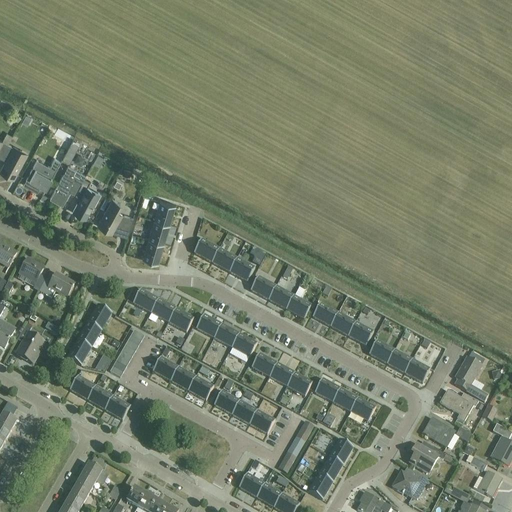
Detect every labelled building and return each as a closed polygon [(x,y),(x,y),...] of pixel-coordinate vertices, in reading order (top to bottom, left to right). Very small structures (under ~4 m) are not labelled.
[(13,116),(18,121),(21,118),(16,113),(13,116)] [(26,115),(22,122),(28,125),(31,118),(26,115)] [(0,156),(1,157),(8,145),(12,137),(7,134),(3,142),(0,140),(0,156)] [(8,145),(1,157),(6,160),(0,171),(0,172),(13,180),(27,155),(8,145)] [(69,147),(62,159),(70,163),(76,151),(69,147)] [(102,166),(107,157),(100,154),(95,163),(102,166)] [(37,161),(23,185),(36,192),(37,193),(37,192),(41,185),(45,187),(51,176),(53,176),(55,172),(56,171),(60,162),(54,158),(49,167),(37,161)] [(54,192),(50,200),(62,207),(70,193),(75,196),(84,179),(86,176),(68,166),(63,176),(54,192)] [(122,176),(130,178),(131,171),(124,169),(122,176)] [(84,179),(75,196),(81,199),(73,213),(86,219),(100,194),(87,188),(90,182),(84,179)] [(112,200),(98,226),(112,234),(115,229),(129,233),(133,219),(122,216),(117,213),(121,205),(112,200)] [(170,225),(175,205),(160,201),(154,220),(170,225)] [(152,227),(148,240),(164,245),(164,244),(169,225),(154,220),(152,227)] [(172,252),(180,226),(173,224),(165,250),(172,252)] [(148,242),(143,259),(151,262),(158,264),(164,245),(148,240),(148,242)] [(219,250),(201,241),(194,255),(212,264),(219,250)] [(0,261),(5,265),(4,267),(9,270),(17,255),(0,245),(0,261)] [(256,247),(252,254),(263,261),(268,254),(256,247)] [(229,274),(237,260),(219,250),(212,264),(229,274)] [(247,284),(255,270),(237,260),(229,274),(247,284)] [(41,292),(47,281),(41,277),(45,270),(28,261),(18,279),(41,292)] [(283,278),(287,281),(293,271),(288,268),(283,278)] [(47,281),(41,292),(40,293),(51,300),(55,293),(68,300),(75,286),(57,276),(53,284),(47,281)] [(268,302),(276,288),(258,278),(250,292),(268,302)] [(8,300),(15,287),(8,283),(1,297),(8,300)] [(327,287),(323,295),(328,298),(332,290),(327,287)] [(286,312),(294,297),(276,288),(268,302),(286,312)] [(298,298),(306,299),(307,290),(299,289),(298,298)] [(151,315),(158,301),(140,291),(133,305),(151,315)] [(304,321),(312,307),(294,297),(286,312),(304,321)] [(169,325),(176,310),(158,301),(151,315),(169,325)] [(330,329),(338,314),(320,305),(312,319),(330,329)] [(0,346),(5,349),(13,336),(17,329),(0,319),(5,310),(0,307),(0,306),(0,346)] [(112,315),(98,307),(88,324),(102,332),(112,315)] [(186,334),(194,320),(176,310),(169,325),(186,334)] [(348,338),(356,324),(338,314),(330,329),(348,338)] [(214,340),(222,326),(204,316),(196,330),(214,340)] [(52,319),(51,325),(58,327),(59,320),(52,319)] [(27,326),(21,337),(18,335),(15,340),(18,342),(23,345),(17,356),(33,365),(45,345),(29,335),(32,329),(30,328),(32,324),(29,322),(27,326)] [(91,350),(102,332),(88,324),(77,342),(91,350)] [(366,348),(374,334),(356,324),(348,338),(366,348)] [(232,350),(239,336),(222,326),(214,340),(232,350)] [(144,338),(134,332),(131,337),(141,343),(144,338)] [(232,350),(230,355),(246,364),(249,359),(250,359),(255,350),(257,345),(239,336),(232,350)] [(138,348),(141,343),(131,337),(128,342),(138,348)] [(178,339),(175,344),(181,347),(184,341),(178,339)] [(424,340),(421,346),(426,349),(430,344),(424,340)] [(81,368),(91,350),(77,342),(67,360),(81,368)] [(135,353),(138,348),(128,342),(125,347),(135,353)] [(387,366),(394,352),(376,342),(369,356),(387,366)] [(132,358),(135,353),(125,347),(122,352),(132,358)] [(132,358),(122,352),(119,358),(129,364),(132,358)] [(405,375),(412,361),(394,352),(387,366),(405,375)] [(277,365),(259,355),(251,369),(269,379),(277,365)] [(488,396),(472,387),(482,369),(480,368),(483,362),(472,356),(469,361),(467,360),(455,380),(458,382),(455,387),(484,404),(488,396)] [(129,364),(119,358),(116,363),(126,369),(129,364)] [(170,383),(178,369),(160,359),(153,373),(170,383)] [(422,385),(430,371),(412,361),(405,375),(422,385)] [(126,369),(116,363),(113,368),(123,374),(126,369)] [(295,375),(277,365),(269,379),(287,389),(295,375)] [(123,374),(113,368),(110,373),(120,379),(123,374)] [(208,372),(202,368),(199,373),(206,376),(208,372)] [(188,393),(196,379),(178,369),(170,383),(188,393)] [(500,371),(492,373),(494,381),(502,379),(500,371)] [(313,384),(295,375),(287,389),(305,398),(313,384)] [(78,378),(70,392),(87,402),(95,388),(78,378)] [(206,403),(214,389),(196,379),(188,393),(206,403)] [(332,404),(340,390),(322,380),(314,395),(332,404)] [(228,381),(224,388),(229,391),(233,383),(228,381)] [(95,388),(87,402),(94,406),(105,412),(113,398),(95,388)] [(350,414),(358,400),(340,390),(332,404),(350,414)] [(252,403),(256,396),(246,391),(242,398),(252,403)] [(217,401),(214,407),(232,417),(239,403),(222,393),(217,401)] [(448,393),(441,406),(460,417),(458,421),(464,425),(474,408),(476,409),(479,404),(464,396),(461,401),(448,393)] [(122,422),(131,408),(113,398),(105,412),(122,422)] [(282,399),(279,405),(285,408),(288,402),(282,399)] [(368,424),(376,409),(358,400),(350,414),(368,424)] [(239,403),(232,417),(249,426),(257,412),(239,403)] [(15,415),(18,407),(10,404),(7,412),(15,415)] [(491,423),(496,413),(488,408),(482,419),(491,423)] [(257,412),(249,426),(267,436),(275,422),(257,412)] [(3,416),(0,421),(0,428),(10,435),(16,423),(3,416)] [(446,450),(455,434),(432,421),(423,436),(446,450)] [(305,423),(303,427),(312,433),(314,428),(305,423)] [(303,427),(299,434),(308,439),(312,433),(303,427)] [(509,469),(511,463),(511,445),(508,443),(511,435),(511,434),(497,427),(493,434),(503,439),(493,457),(502,462),(501,464),(509,469)] [(0,428),(0,443),(4,445),(10,435),(0,428)] [(460,430),(456,437),(468,444),(472,436),(460,430)] [(299,434),(296,439),(305,444),(308,439),(299,434)] [(296,439),(293,444),(302,449),(305,444),(296,439)] [(343,467),(353,449),(339,441),(329,459),(343,467)] [(423,443),(420,448),(417,446),(413,453),(415,455),(410,465),(424,473),(429,476),(431,472),(439,460),(443,462),(443,461),(446,456),(423,443)] [(293,444),(290,449),(299,454),(302,449),(293,444)] [(51,455),(55,449),(50,446),(47,452),(51,455)] [(467,448),(464,454),(470,458),(474,451),(467,448)] [(290,449),(287,455),(296,460),(299,454),(290,449)] [(287,455),(284,460),(293,465),(296,460),(287,455)] [(446,456),(443,461),(450,465),(453,460),(446,456)] [(487,467),(474,461),(469,458),(466,463),(471,466),(484,473),(487,467)] [(333,484),(343,467),(329,459),(319,476),(333,484)] [(284,460),(281,465),(290,470),(293,465),(284,460)] [(89,465),(82,477),(96,484),(102,488),(109,477),(89,465)] [(281,465),(278,471),(287,476),(290,470),(281,465)] [(303,465),(299,472),(305,476),(309,469),(303,465)] [(401,473),(392,489),(403,495),(402,496),(403,497),(404,496),(405,494),(413,498),(418,501),(423,491),(429,482),(420,477),(406,469),(403,475),(401,473)] [(492,500),(496,494),(495,494),(502,482),(488,474),(484,481),(479,479),(473,489),(478,492),(484,495),(492,500)] [(256,499),(264,486),(247,475),(239,489),(256,499)] [(322,502),(333,484),(319,476),(309,494),(322,502)] [(96,484),(82,477),(76,487),(89,495),(96,484)] [(282,496),(264,486),(256,499),(274,510),(282,496)] [(447,486),(444,493),(450,496),(466,505),(470,498),(447,486)] [(89,495),(76,487),(70,498),(83,506),(89,495)] [(111,493),(118,497),(121,492),(115,488),(111,493)] [(128,500),(126,503),(138,509),(146,496),(134,489),(134,490),(128,500)] [(118,497),(111,493),(108,499),(115,503),(118,497)] [(389,511),(391,509),(382,504),(365,494),(361,502),(363,503),(357,511),(377,511),(379,511),(380,511),(389,511)] [(150,511),(157,502),(146,496),(138,509),(142,511),(150,511)] [(277,511),(296,511),(300,506),(282,496),(274,510),(277,511)] [(79,511),(83,506),(70,498),(64,509),(69,511),(79,511)] [(164,511),(167,508),(157,502),(150,511),(164,511)] [(486,511),(487,510),(473,503),(470,507),(468,506),(463,503),(460,510),(462,511),(461,511),(486,511)]
